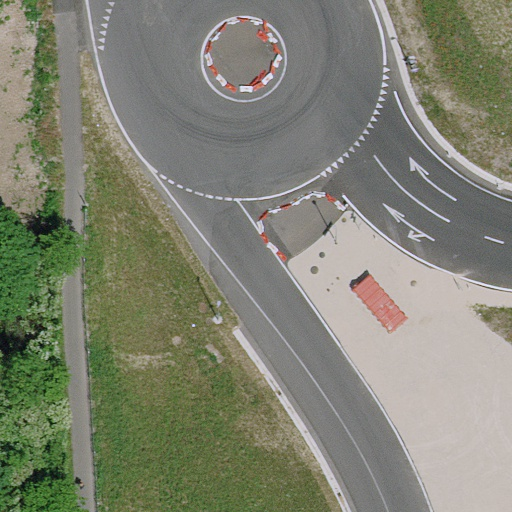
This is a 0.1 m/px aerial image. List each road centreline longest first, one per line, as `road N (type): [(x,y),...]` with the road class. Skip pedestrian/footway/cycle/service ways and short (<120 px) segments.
road 1 (primary): [(64,4),(46,43),(39,91),(43,138),(67,186),(132,227),(204,236)]
road 2 (primary): [(204,236),(324,381),(399,511)]
road 3 (motorway): [(511,244),(421,202),(394,178),(341,98)]
road 4 (primary): [(204,236),(265,222),(303,190),(330,150),(341,98)]
